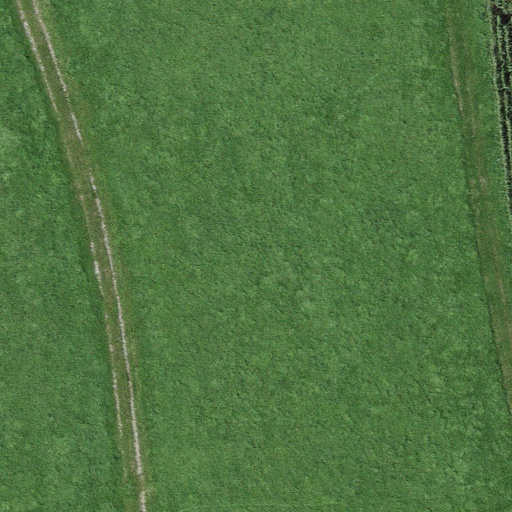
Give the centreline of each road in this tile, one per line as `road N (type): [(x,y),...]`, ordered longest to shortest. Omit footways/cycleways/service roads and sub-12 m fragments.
road 1 (track): [(24,0),(103,208),(152,511)]
road 2 (track): [(511,215),(487,0)]
